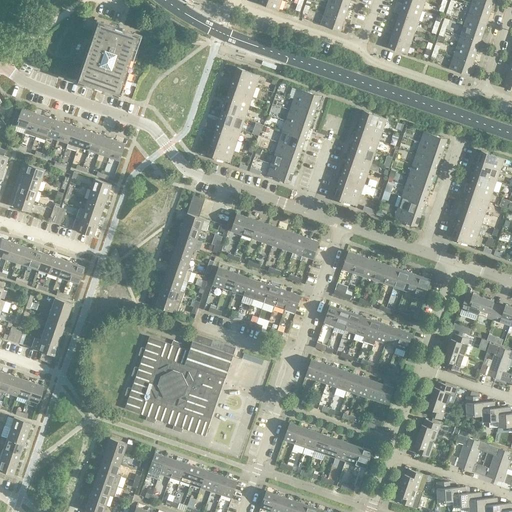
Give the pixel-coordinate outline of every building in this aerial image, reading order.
[(281,0),(259,0),(258,3),(278,10),(281,0)] [(350,0),(328,0),(328,2),(347,9),(350,0)] [(425,0),(403,0),(402,4),(422,10),(425,0)] [(494,0),(472,0),(471,3),(491,10),(494,0)] [(347,9),(328,2),(324,13),(344,20),(347,9)] [(491,10),(471,3),(468,14),(487,21),(491,10)] [(422,10),(402,4),(398,14),(418,21),(422,10)] [(344,20),(324,13),(320,25),(340,31),(344,20)] [(418,21),(398,14),(395,25),(414,32),(418,21)] [(487,21),(468,14),(464,25),(483,31),(487,21)] [(117,27),(97,20),(94,28),(98,30),(94,40),(92,40),(90,42),(88,43),(86,45),(84,48),(83,50),(83,53),(83,56),(84,59),(85,61),(86,63),(83,73),(79,72),(76,80),(97,87),(97,86),(102,88),(101,89),(122,96),(125,87),(121,86),(125,72),(129,74),(135,58),(131,57),(136,43),(139,44),(142,36),(122,29),(122,30),(117,28),(117,27)] [(414,32),(395,25),(391,36),(411,43),(414,32)] [(483,31),(464,25),(460,36),(480,42),(483,31)] [(411,43),(391,36),(387,47),(407,54),(411,43)] [(480,42),(460,36),(456,46),(476,53),(480,42)] [(144,37),(142,44),(151,47),(154,40),(144,37)] [(476,53),(456,46),(453,57),(472,64),(476,53)] [(472,64),(453,57),(449,68),(469,75),(472,64)] [(259,75),(237,67),(233,79),(256,86),(259,75)] [(511,77),(506,76),(503,87),(511,90),(511,77)] [(256,86),(233,79),(229,89),(252,97),(256,86)] [(320,96),(297,88),(293,99),(316,107),(320,96)] [(252,97),(229,89),(225,100),(248,108),(252,97)] [(316,107),(293,99),(289,110),(312,118),(316,107)] [(248,108),(225,100),(222,111),(244,119),(248,108)] [(4,115),(10,117),(14,105),(9,103),(4,115)] [(22,108),(21,111),(16,109),(10,126),(15,128),(16,125),(27,129),(33,112),(31,111),(31,110),(29,110),(22,108)] [(312,118),(289,110),(286,121),(309,128),(312,118)] [(244,119),(222,111),(218,122),(241,129),(244,119)] [(363,111),(360,122),(382,130),(386,118),(363,111)] [(34,112),(33,112),(27,129),(25,133),(35,137),(43,115),(37,113),(35,112),(34,112)] [(49,117),(43,115),(35,137),(46,140),(47,135),(53,119),(51,118),(51,117),(49,117)] [(55,119),(53,119),(47,135),(57,139),(63,122),(57,120),(55,119)] [(309,128),(286,121),(282,131),(305,139),(309,128)] [(69,124),(63,122),(57,139),(68,143),(74,126),(72,125),(72,124),(69,124)] [(241,129),(218,122),(214,132),(237,140),(241,129)] [(382,130),(360,122),(356,133),(379,140),(382,130)] [(76,126),(74,126),(68,143),(66,147),(77,151),(78,146),(84,129),(78,127),(76,126)] [(7,129),(3,133),(7,138),(11,135),(7,129)] [(90,131),(84,129),(78,146),(88,150),(94,133),(92,132),(92,131),(90,131)] [(305,139),(282,131),(278,142),(301,150),(305,139)] [(436,136),(424,131),(420,142),(443,150),(446,139),(436,136)] [(237,140),(214,132),(211,143),(233,151),(237,140)] [(96,133),(94,133),(88,150),(99,153),(104,136),(98,134),(97,133),(96,133)] [(379,140),(356,133),(352,143),(375,151),(379,140)] [(111,138),(104,136),(99,153),(109,157),(115,140),(113,139),(113,138),(111,138)] [(117,140),(115,140),(109,157),(120,160),(125,143),(119,141),(117,140)] [(301,150),(278,142),(275,153),(297,161),(301,150)] [(443,150),(420,142),(416,153),(439,161),(443,150)] [(233,151),(211,143),(207,154),(212,156),(212,158),(223,162),(224,160),(229,162),(233,151)] [(375,151),(352,143),(348,154),(371,162),(375,151)] [(0,147),(0,166),(5,168),(5,166),(6,166),(6,164),(8,157),(3,155),(5,150),(0,147)] [(481,151),(477,162),(500,170),(504,159),(481,151)] [(297,161),(275,153),(271,164),(294,172),(297,161)] [(439,161),(416,153),(412,164),(435,172),(439,161)] [(371,162),(348,154),(345,165),(368,173),(371,162)] [(500,170),(477,162),(473,173),(496,181),(500,170)] [(25,173),(24,175),(41,180),(45,170),(28,164),(26,171),(24,172),(25,173)] [(294,172),(271,164),(267,175),(273,177),(272,179),(283,183),(284,181),(290,183),(294,172)] [(435,172),(412,164),(409,175),(432,183),(435,172)] [(368,173),(345,165),(341,176),(364,184),(368,173)] [(496,181),(473,173),(469,184),(492,191),(496,181)] [(41,180),(24,175),(24,177),(23,177),(23,179),(21,185),(38,191),(41,180)] [(432,183),(409,175),(405,186),(428,193),(432,183)] [(364,184),(341,176),(337,187),(360,194),(364,184)] [(111,184),(95,178),(91,189),(108,195),(110,189),(111,187),(111,186),(111,184)] [(386,183),(384,190),(390,192),(393,185),(386,183)] [(492,191),(469,184),(466,194),(489,202),(492,191)] [(38,191),(21,185),(19,191),(17,193),(18,193),(17,195),(34,201),(38,191)] [(428,193),(405,186),(401,196),(424,204),(428,193)] [(360,194),(337,187),(334,198),(339,200),(339,202),(350,206),(351,204),(356,206),(360,194)] [(108,195),(91,189),(88,199),(104,205),(105,203),(106,203),(106,201),(108,195)] [(384,191),(381,200),(388,202),(391,193),(384,191)] [(489,202),(466,194),(462,205),(485,213),(489,202)] [(34,201),(17,195),(17,197),(16,197),(16,199),(14,206),(31,212),(34,201)] [(205,199),(193,195),(191,201),(203,205),(205,199)] [(424,204),(401,196),(398,207),(421,215),(424,204)] [(104,205),(88,199),(84,210),(101,215),(103,209),(104,207),(104,205)] [(203,205),(191,201),(189,207),(201,211),(203,205)] [(485,213),(462,205),(458,216),(481,224),(485,213)] [(201,211),(189,207),(187,212),(199,216),(201,211)] [(421,215),(398,207),(394,218),(400,220),(399,222),(410,226),(411,224),(417,226),(421,215)] [(79,208),(76,218),(97,225),(98,224),(99,223),(99,221),(101,215),(84,210),(79,208)] [(59,211),(53,209),(49,221),(55,223),(59,211)] [(64,213),(59,211),(55,223),(60,225),(64,213)] [(210,220),(199,216),(187,212),(183,223),(200,229),(206,231),(210,220)] [(231,230),(241,234),(247,217),(236,213),(231,230)] [(481,224),(458,216),(455,227),(478,235),(481,224)] [(257,220),(247,217),(241,234),(252,237),(257,220)] [(97,225),(76,218),(72,229),(94,236),(96,230),(97,228),(97,227),(97,225)] [(268,224),(257,220),(252,237),(262,241),(268,224)] [(200,229),(183,223),(180,233),(197,239),(200,229)] [(278,227),(268,224),(262,241),(272,244),(278,227)] [(288,231),(278,227),(272,244),(282,248),(288,231)] [(478,235),(455,227),(451,238),(457,240),(456,242),(467,246),(468,244),(474,246),(478,235)] [(298,234),(288,231),(282,248),(292,251),(298,234)] [(197,239),(180,233),(176,244),(193,250),(197,239)] [(309,238),(298,234),(292,251),(303,255),(309,238)] [(0,239),(0,256),(6,259),(11,242),(9,241),(9,240),(8,241),(1,238),(0,239)] [(319,241),(309,238),(303,255),(313,258),(319,241)] [(13,242),(11,242),(6,259),(16,262),(21,245),(15,243),(14,242),(13,242)] [(193,250),(176,244),(173,254),(190,260),(193,250)] [(28,247),(21,245),(16,262),(26,266),(32,249),(30,248),(30,247),(28,247)] [(34,249),(32,249),(26,266),(36,269),(42,252),(38,251),(34,249)] [(359,255),(348,251),(342,268),(353,272),(359,255)] [(48,254),(42,252),(36,269),(46,273),(52,256),(50,255),(50,254),(48,254)] [(190,260),(173,254),(169,264),(186,270),(190,260)] [(369,258),(359,255),(353,272),(363,275),(369,258)] [(54,256),(52,256),(46,273),(57,276),(62,259),(56,257),(55,256),(54,256)] [(379,262),(369,258),(363,275),(373,279),(379,262)] [(69,261),(62,259),(57,276),(67,280),(73,263),(71,262),(71,261),(69,261)] [(389,265),(379,262),(373,279),(383,282),(389,265)] [(74,263),(73,263),(67,280),(78,283),(83,266),(77,264),(75,263),(74,263)] [(191,272),(186,270),(169,264),(166,274),(183,280),(188,282),(191,272)] [(399,269),(389,265),(383,282),(394,286),(399,269)] [(229,271),(218,267),(212,284),(223,288),(229,271)] [(410,272),(399,269),(394,286),(404,289),(410,272)] [(239,274),(229,271),(223,288),(233,291),(239,274)] [(420,276),(410,272),(404,289),(414,293),(420,276)] [(183,280),(166,274),(162,285),(179,290),(183,280)] [(249,278),(239,274),(233,291),(243,295),(249,278)] [(431,279),(420,276),(414,293),(425,297),(431,279)] [(259,281),(249,278),(243,295),(254,298),(259,281)] [(0,299),(4,301),(8,289),(3,287),(4,283),(0,281),(0,299)] [(270,285),(259,281),(254,298),(264,302),(270,285)] [(184,292),(179,290),(162,285),(159,295),(181,302),(184,292)] [(280,288),(270,285),(264,302),(262,307),(272,311),(274,305),(280,288)] [(290,292),(280,288),(274,305),(284,309),(290,292)] [(345,293),(335,289),(333,294),(344,297),(345,293)] [(301,295),(290,292),(284,309),(295,312),(301,295)] [(461,308),(477,314),(483,297),(472,294),(472,296),(466,294),(461,308)] [(181,302),(159,295),(155,306),(177,313),(181,302)] [(493,301),(483,297),(477,314),(493,320),(499,305),(493,303),(493,301)] [(71,303),(54,298),(50,308),(67,314),(69,308),(70,306),(71,303)] [(340,309),(329,305),(323,322),(334,326),(340,309)] [(504,307),(499,305),(493,320),(510,325),(511,318),(511,307),(505,305),(504,307)] [(67,314),(50,308),(47,318),(64,324),(64,322),(65,322),(65,320),(67,314)] [(350,312),(340,309),(334,326),(344,329),(350,312)] [(360,316),(350,312),(344,329),(355,333),(360,316)] [(371,319),(360,316),(355,333),(365,336),(371,319)] [(64,324),(47,318),(43,329),(60,334),(62,328),(63,327),(63,326),(64,324)] [(381,323),(371,319),(365,336),(363,341),(373,345),(375,340),(381,323)] [(455,321),(453,327),(471,333),(473,327),(455,321)] [(391,326),(381,323),(375,340),(385,343),(391,326)] [(401,330),(391,326),(385,343),(395,347),(401,330)] [(10,327),(6,339),(12,341),(16,329),(10,327)] [(22,331),(16,329),(12,341),(18,343),(22,331)] [(60,334),(43,329),(40,339),(57,345),(57,343),(58,343),(58,341),(60,334)] [(412,333),(401,330),(395,347),(406,351),(412,333)] [(213,339),(195,333),(189,350),(181,347),(182,343),(173,340),(171,344),(149,337),(145,348),(141,347),(138,355),(142,356),(138,368),(134,367),(131,376),(135,377),(131,388),(127,387),(125,395),(129,396),(125,408),(147,416),(146,420),(155,423),(156,419),(174,425),(172,429),(181,432),(183,428),(205,436),(225,378),(233,354),(222,350),(210,346),(213,339)] [(451,338),(447,349),(464,355),(469,338),(466,337),(457,334),(454,333),(452,339),(451,338)] [(30,348),(36,350),(53,355),(55,349),(56,347),(56,346),(57,345),(40,339),(34,337),(30,348)] [(224,343),(213,339),(210,346),(222,350),(224,343)] [(317,342),(315,348),(325,351),(327,347),(327,346),(317,342)] [(236,347),(224,343),(222,350),(233,354),(236,347)] [(487,375),(495,378),(505,348),(489,343),(487,351),(494,353),(492,360),(487,374),(487,375)] [(511,350),(505,348),(495,378),(503,380),(510,359),(511,359),(511,350)] [(464,355),(447,349),(443,360),(445,360),(443,366),(448,367),(458,371),(464,355)] [(52,357),(40,353),(38,359),(50,363),(52,357)] [(484,357),(479,371),(487,374),(492,360),(484,357)] [(322,363),(311,359),(305,376),(316,380),(322,363)] [(332,366),(322,363),(316,380),(326,383),(332,366)] [(342,370),(332,366),(326,383),(336,387),(342,370)] [(352,373),(342,370),(336,387),(346,390),(352,373)] [(7,374),(1,371),(0,374),(0,389),(6,392),(11,375),(10,374),(9,374),(7,374)] [(362,377),(352,373),(346,390),(357,394),(362,377)] [(13,376),(11,375),(6,392),(16,395),(22,378),(15,376),(14,375),(13,376)] [(373,380),(362,377),(357,394),(367,397),(373,380)] [(28,381),(22,378),(16,395),(26,399),(32,382),(30,381),(28,381)] [(383,384),(373,380),(367,397),(377,401),(383,384)] [(34,383),(32,382),(26,399),(37,402),(42,386),(36,383),(34,382),(34,383)] [(434,387),(430,397),(447,403),(453,387),(438,382),(436,387),(434,387)] [(394,387),(383,384),(377,401),(388,404),(394,387)] [(466,416),(482,415),(482,402),(478,402),(478,396),(465,397),(466,416)] [(447,403),(430,397),(427,408),(429,408),(427,414),(442,419),(447,403)] [(494,401),(482,402),(482,415),(482,421),(489,421),(489,427),(498,427),(498,421),(498,407),(494,408),(494,401)] [(510,407),(498,407),(498,421),(498,427),(511,426),(511,412),(510,413),(510,407)] [(30,422),(13,417),(9,427),(26,433),(28,427),(30,425),(29,425),(30,422)] [(421,424),(418,435),(434,440),(440,424),(425,419),(423,425),(421,424)] [(300,426),(289,422),(283,439),(294,443),(300,426)] [(0,436),(6,438),(23,443),(23,441),(24,441),(24,439),(26,433),(9,427),(4,426),(0,436)] [(310,430),(300,426),(294,443),(304,447),(310,430)] [(320,433),(310,430),(304,447),(315,450),(320,433)] [(331,437),(320,433),(315,450),(325,454),(331,437)] [(456,466),(464,469),(474,439),(466,437),(459,434),(458,434),(455,442),(463,444),(456,466)] [(434,440),(418,435),(414,445),(416,446),(414,452),(429,457),(434,440)] [(110,437),(106,448),(123,454),(127,443),(110,437)] [(341,440),(331,437),(325,454),(335,457),(341,440)] [(23,443),(6,438),(2,448),(19,454),(21,447),(23,446),(22,445),(23,443)] [(489,445),(474,439),(464,469),(472,471),(479,450),(487,452),(489,445)] [(351,444),(341,440),(335,457),(345,461),(351,444)] [(361,447),(351,444),(345,461),(355,464),(361,447)] [(504,450),(489,445),(487,452),(494,455),(486,476),(494,479),(504,450)] [(372,451),(361,447),(355,464),(366,468),(372,451)] [(19,454),(2,448),(0,455),(0,458),(16,464),(16,462),(17,462),(17,460),(19,454)] [(123,454),(106,448),(103,458),(120,464),(123,454)] [(511,452),(504,450),(494,479),(502,482),(510,460),(511,460),(511,452)] [(165,456),(154,453),(147,475),(158,479),(159,473),(165,456)] [(176,460),(165,456),(159,473),(170,477),(176,460)] [(16,464),(0,458),(0,470),(12,475),(14,468),(16,466),(15,466),(16,464)] [(120,464),(103,458),(99,469),(116,474),(120,464)] [(186,463),(176,460),(170,477),(180,480),(186,463)] [(196,467),(186,463),(180,480),(190,484),(196,467)] [(206,470),(196,467),(190,484),(200,487),(206,470)] [(121,476),(116,474),(99,469),(96,479),(118,486),(121,476)] [(404,474),(401,484),(417,490),(423,474),(408,469),(406,474),(404,474)] [(216,474),(206,470),(200,487),(211,491),(216,474)] [(227,477),(216,474),(211,491),(221,494),(227,477)] [(237,481),(227,477),(221,494),(232,498),(237,481)] [(118,486),(96,479),(92,489),(109,495),(114,496),(118,486)] [(437,501),(453,500),(453,487),(449,487),(449,481),(436,481),(437,501)] [(417,490),(401,484),(397,495),(399,496),(397,501),(416,508),(422,492),(417,490)] [(465,487),(453,487),(453,500),(453,507),(469,506),(469,493),(465,493),(465,487)] [(109,495),(92,489),(89,499),(106,505),(109,495)] [(277,494),(266,491),(260,508),(271,511),(277,494)] [(481,492),(469,493),(469,506),(469,511),(471,511),(485,511),(484,498),(481,498),(481,492)] [(281,511),(287,498),(277,494),(271,511),(272,511),(281,511)] [(190,497),(187,506),(193,509),(196,499),(190,497)] [(497,497),(484,498),(485,511),(484,511),(500,511),(500,503),(497,504),(497,497)] [(293,511),(297,501),(287,498),(281,511),(293,511)] [(103,511),(106,505),(89,499),(85,510),(91,511),(103,511)] [(304,511),(307,505),(297,501),(293,511),(304,511)] [(511,511),(511,502),(500,503),(500,511),(511,511)]
